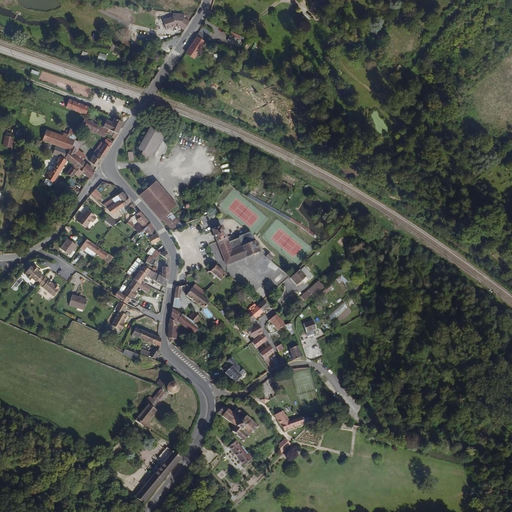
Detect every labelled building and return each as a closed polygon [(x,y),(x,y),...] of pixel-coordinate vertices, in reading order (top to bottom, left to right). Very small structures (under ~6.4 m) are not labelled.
[(173,17),(176,26),(180,27),(185,18),(184,18),(184,14),(173,13),(173,17)] [(173,17),(163,20),(166,29),(176,26),(173,17)] [(185,18),(180,27),(185,30),(190,21),(185,18)] [(227,41),(238,46),(242,36),(230,32),(227,41)] [(186,53),(195,58),(196,56),(206,41),(197,36),(186,53)] [(99,52),(97,60),(105,61),(106,54),(99,52)] [(86,115),(89,107),(70,99),(66,107),(86,115)] [(118,132),(123,121),(114,118),(112,122),(106,119),(103,127),(108,128),(118,132)] [(100,135),(103,127),(84,119),(80,127),(100,135)] [(150,127),(140,147),(138,149),(143,152),(145,153),(149,155),(154,158),(166,135),(150,127)] [(115,139),(119,133),(118,132),(108,128),(107,130),(109,131),(108,133),(112,135),(111,137),(115,139)] [(73,140),(77,133),(65,129),(62,135),(48,130),(44,141),(67,150),(70,152),(73,155),(76,150),(77,149),(70,145),(73,140)] [(4,133),(2,144),(11,147),(13,136),(4,133)] [(98,167),(113,143),(106,139),(103,143),(103,144),(99,150),(97,153),(94,151),(91,155),(92,156),(90,159),(92,160),(90,162),(98,167)] [(80,144),(73,140),(70,145),(77,149),(80,144)] [(86,156),(76,150),(73,155),(82,161),(86,156)] [(82,161),(73,155),(70,152),(66,157),(77,165),(80,167),(84,163),(82,161)] [(54,185),(68,161),(60,156),(46,180),(54,185)] [(95,172),(84,163),(80,167),(77,172),(81,176),(84,171),(92,178),(95,172)] [(228,163),(221,164),(222,172),(229,171),(228,163)] [(77,172),(80,167),(77,165),(75,167),(73,165),(67,173),(73,177),(77,172)] [(178,205),(157,180),(145,190),(139,195),(161,220),(170,212),(178,205)] [(102,195),(95,189),(91,194),(98,200),(102,195)] [(127,200),(129,197),(123,191),(122,192),(118,195),(121,199),(122,201),(120,202),(122,204),(127,200)] [(116,205),(120,202),(122,201),(121,199),(118,195),(112,199),(115,203),(116,205)] [(124,207),(132,201),(129,197),(127,200),(122,204),(124,207)] [(115,203),(112,199),(103,204),(107,208),(110,206),(115,203)] [(125,212),(124,207),(122,204),(120,202),(116,205),(108,210),(112,215),(121,209),(122,214),(125,212)] [(96,217),(81,206),(78,211),(83,214),(77,222),(86,228),(91,221),(93,222),(96,217)] [(139,230),(150,222),(141,212),(136,214),(138,217),(137,218),(142,224),(138,228),(139,230)] [(183,226),(170,212),(161,220),(162,222),(163,221),(174,229),(183,226)] [(117,222),(110,216),(105,221),(113,227),(113,226),(117,222)] [(138,228),(130,220),(128,223),(137,231),(139,230),(138,228)] [(113,227),(105,221),(103,223),(111,229),(113,227)] [(153,227),(150,222),(139,230),(137,231),(138,232),(140,234),(138,235),(140,238),(141,235),(147,232),(153,227)] [(224,224),(212,228),(217,242),(229,238),(224,224)] [(75,232),(67,226),(64,231),(71,236),(75,232)] [(160,240),(153,227),(147,232),(149,236),(147,237),(151,245),(160,240)] [(381,229),(378,234),(386,237),(389,232),(381,229)] [(226,266),(262,251),(261,250),(257,240),(256,240),(254,235),(252,233),(240,238),(230,241),(229,240),(229,238),(217,242),(226,266)] [(70,256),(77,246),(68,239),(61,249),(70,256)] [(98,247),(87,239),(80,249),(84,252),(87,247),(96,253),(99,248),(98,247)] [(96,253),(87,247),(84,252),(93,257),(96,253)] [(106,259),(109,254),(99,248),(96,253),(97,253),(106,259)] [(169,257),(164,248),(158,253),(159,254),(165,258),(167,259),(169,257)] [(156,259),(159,254),(158,253),(153,249),(149,254),(156,259)] [(114,257),(109,254),(106,259),(105,260),(109,263),(110,261),(114,257)] [(152,265),(156,259),(149,254),(145,260),(147,261),(152,265)] [(147,273),(150,269),(143,264),(134,278),(142,282),(147,273)] [(226,274),(227,273),(218,266),(216,265),(211,271),(221,280),(226,274)] [(43,276),(38,272),(40,270),(35,266),(34,268),(32,267),(26,273),(28,275),(28,279),(31,278),(37,283),(38,282),(43,276)] [(169,281),(169,267),(168,267),(162,266),(162,274),(158,271),(156,270),(154,272),(156,273),(168,280),(169,281)] [(314,276),(304,266),(300,270),(309,280),(314,276)] [(309,280),(300,270),(290,278),(298,286),(302,282),(305,284),(309,280)] [(168,280),(156,273),(153,277),(156,278),(155,281),(163,286),(166,288),(168,280)] [(59,289),(60,288),(56,284),(55,285),(46,278),(46,279),(41,284),(40,285),(54,296),(60,289),(59,289)] [(135,291),(138,286),(144,291),(144,292),(148,294),(151,288),(142,282),(134,278),(129,287),(128,286),(123,294),(131,298),(132,297),(134,298),(137,292),(135,291)] [(313,298),(325,287),(318,280),(308,289),(313,294),(311,296),(313,298)] [(206,291),(195,283),(192,287),(198,292),(202,295),(206,291)] [(210,301),(202,295),(198,292),(192,287),(190,290),(186,295),(195,302),(203,308),(204,309),(209,302),(210,301)] [(257,291),(261,296),(265,292),(261,287),(257,291)] [(311,296),(313,294),(308,289),(300,297),(305,302),(311,296)] [(127,304),(131,298),(123,294),(118,291),(114,296),(120,299),(127,304)] [(84,310),(87,299),(72,295),(69,305),(84,310)] [(270,307),(264,300),(257,306),(263,312),(265,310),(267,312),(272,307),(271,306),(270,307)] [(123,324),(127,316),(123,314),(127,306),(119,302),(115,310),(119,312),(112,326),(120,330),(120,329),(123,330),(125,325),(123,324)] [(252,311),(257,306),(255,303),(248,310),(249,311),(248,312),(250,313),(252,311)] [(263,312),(257,306),(252,311),(257,317),(263,312)] [(178,321),(182,314),(173,308),(171,317),(178,321)] [(201,318),(197,314),(194,311),(189,317),(196,323),(201,318)] [(257,317),(252,311),(250,313),(247,315),(252,321),(257,317)] [(199,328),(197,326),(184,316),(182,314),(178,321),(194,334),(199,328)] [(285,324),(276,314),(269,320),(278,330),(285,324)] [(197,326),(196,323),(189,317),(184,316),(197,326)] [(177,339),(177,326),(177,322),(174,320),(173,320),(171,319),(170,318),(169,318),(168,338),(169,338),(170,342),(174,342),(174,339),(177,339)] [(317,328),(314,320),(303,324),(306,332),(317,328)] [(263,331),(259,325),(258,326),(256,323),(254,324),(256,327),(251,330),(249,331),(255,340),(263,334),(262,331),(263,331)] [(161,339),(159,337),(136,327),(131,336),(134,338),(135,336),(160,347),(161,339)] [(256,348),(267,340),(263,334),(255,340),(251,342),(252,342),(256,348)] [(285,350),(282,344),(276,347),(279,353),(285,350)] [(301,357),(298,345),(290,349),(292,355),(294,360),(301,357)] [(275,352),(271,346),(260,352),(265,358),(274,352),(275,352)] [(137,360),(139,354),(125,349),(123,354),(137,360)] [(155,360),(159,353),(157,352),(152,350),(150,353),(142,349),(140,353),(155,360)] [(246,372),(242,368),(236,362),(232,357),(229,359),(233,364),(225,373),(235,383),(241,376),(246,372)] [(275,366),(270,359),(266,362),(272,369),(275,366)] [(162,389),(166,383),(160,378),(155,384),(162,389)] [(179,389),(179,387),(179,386),(178,384),(177,383),(176,382),(175,382),(173,382),(172,382),(170,382),(169,383),(168,384),(167,386),(167,387),(167,389),(168,390),(168,392),(169,393),(171,393),(172,394),(174,394),(175,393),(177,393),(178,392),(179,390),(179,389)] [(153,407),(160,398),(156,395),(153,399),(148,405),(135,420),(143,426),(146,422),(156,409),(153,407)] [(269,400),(264,395),(260,400),(265,404),(269,400)] [(148,405),(153,399),(149,396),(145,402),(148,405)] [(230,408),(223,415),(236,427),(234,428),(232,427),(231,428),(232,429),(231,431),(233,432),(234,431),(236,433),(236,434),(237,436),(238,435),(241,437),(240,438),(242,439),(242,438),(244,440),(244,441),(245,442),(246,441),(247,441),(248,440),(247,439),(250,435),(251,436),(252,435),(251,434),(254,431),(256,433),(259,429),(260,430),(261,429),(259,427),(260,426),(260,425),(259,424),(258,425),(252,419),(252,418),(251,417),(250,417),(247,415),(248,414),(247,413),(246,413),(243,410),(244,409),(242,407),(241,408),(238,406),(239,405),(238,404),(233,410),(230,408)] [(309,423),(308,416),(300,417),(290,421),(283,410),(274,415),(285,431),(295,427),(296,429),(298,428),(298,427),(309,423)] [(291,444),(285,438),(279,444),(282,452),(291,444)] [(255,457),(252,452),(251,453),(248,449),(245,450),(238,440),(229,447),(244,466),(255,457)] [(143,504),(182,458),(174,451),(168,448),(159,459),(164,464),(136,497),(143,504)] [(233,478),(238,471),(225,460),(218,469),(220,470),(214,477),(234,493),(241,485),(233,478)]
